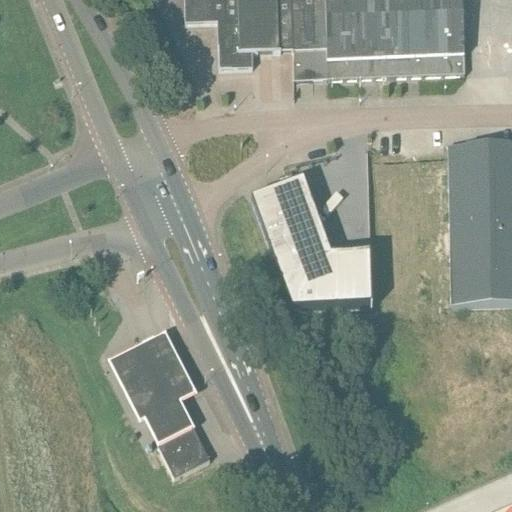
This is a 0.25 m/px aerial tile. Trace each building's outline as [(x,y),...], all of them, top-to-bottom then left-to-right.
[(291,55),(289,0),(183,0),(184,29),(218,27),(219,51),(217,51),(218,73),(250,73),(249,57),(280,56),(280,55),(291,55)] [(463,80),(463,45),(467,45),(467,40),(462,40),(461,0),(289,0),(291,55),(291,56),(293,56),(293,84),(463,80)] [(511,149),(447,151),(449,311),(511,310),(511,149)] [(408,153),(410,199),(368,200),(370,259),(371,313),(449,311),(447,151),(408,153)] [(250,204),(291,316),(371,313),(370,259),(330,260),(303,185),(250,204)] [(145,427),(157,450),(192,433),(181,409),(195,403),(164,340),(109,367),(140,430),(145,427)] [(174,485),(209,467),(192,433),(157,450),(174,485)]
